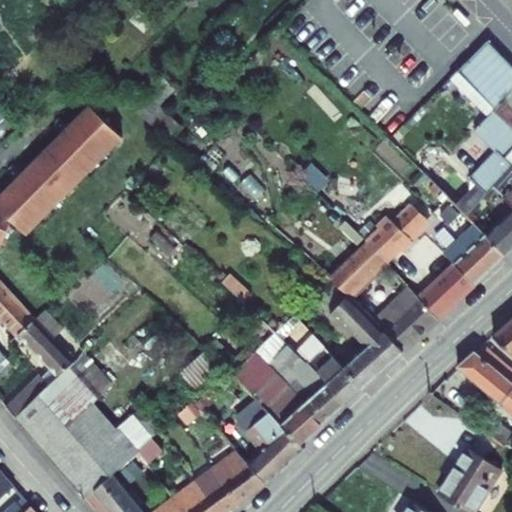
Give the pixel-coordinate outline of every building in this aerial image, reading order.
[(511,59),(490,37),(453,75),(489,110),(505,94),(511,86),(511,59)] [(166,140),(181,127),(161,106),(174,93),(160,78),(132,105),(166,140)] [(0,195),(0,238),(9,220),(22,235),(121,140),(91,108),(81,118),(83,121),(53,150),(51,147),(32,165),(35,167),(5,196),(2,194),(0,195)] [(511,126),(486,113),(474,125),(499,150),(472,176),(488,193),(499,181),(511,168),(511,126)] [(509,253),(511,250),(511,168),(499,181),(511,194),(511,210),(489,233),(509,253)] [(468,250),(418,295),(442,318),(509,253),(489,233),(476,220),(468,212),(437,180),(396,219),(392,215),(366,240),(388,262),(436,218),(468,250)] [(468,212),(476,220),(483,213),(475,205),(468,212)] [(353,295),(386,264),(388,262),(366,240),(358,233),(323,268),(352,294),(353,295)] [(0,315),(20,336),(37,318),(0,279),(0,315)] [(381,321),(389,329),(410,350),(442,318),(418,295),(412,288),(381,321)] [(352,331),(371,312),(362,303),(353,295),(352,294),(334,314),(352,331)] [(352,331),(370,347),(389,329),(381,321),(371,312),(352,331)] [(511,318),(511,317),(489,337),(511,359),(511,318)] [(20,336),(43,360),(59,376),(60,375),(76,357),(37,318),(20,336)] [(385,372),(410,350),(389,329),(370,347),(365,352),(385,372)] [(275,367),(278,363),(293,346),(280,334),(261,355),(275,367)] [(348,369),(320,344),(306,359),(332,382),(348,369)] [(306,359),(293,346),(278,363),(298,381),(302,377),(321,395),(317,399),(314,402),(333,418),(352,401),(332,382),(306,359)] [(511,368),(510,366),(504,374),(475,350),(460,365),(511,408),(511,368)] [(367,388),(385,372),(365,352),(348,369),(367,388)] [(275,367),(261,355),(240,377),(260,397),(307,441),(333,418),(314,402),(275,367)] [(0,364),(0,378),(13,365),(7,358),(0,364)] [(52,383),(59,376),(43,360),(35,367),(43,375),(52,383)] [(367,388),(348,369),(332,382),(352,401),(367,388)] [(17,421),(52,383),(43,375),(9,412),(17,421)] [(17,421),(89,502),(115,477),(138,455),(60,375),(59,376),(52,383),(17,421)] [(302,377),(298,381),(317,399),(321,395),(302,377)] [(307,441),(260,397),(238,418),(265,450),(251,462),(268,481),(314,447),(307,441)] [(171,494),(192,481),(155,440),(139,454),(171,494)] [(471,444),(441,492),(473,511),(475,511),(505,465),(471,444)] [(241,452),(217,470),(241,501),(268,481),(251,462),(241,452)] [(217,470),(199,482),(222,511),(226,511),(241,502),(241,501),(217,470)] [(0,503),(15,488),(0,472),(0,503)] [(112,511),(130,495),(115,477),(89,502),(99,511),(112,511)] [(222,511),(199,482),(176,499),(187,511),(222,511)] [(136,511),(141,508),(130,495),(112,511),(136,511)] [(187,511),(176,499),(159,511),(187,511)] [(437,511),(418,500),(410,511),(437,511)] [(26,511),(17,503),(8,511),(26,511)]
